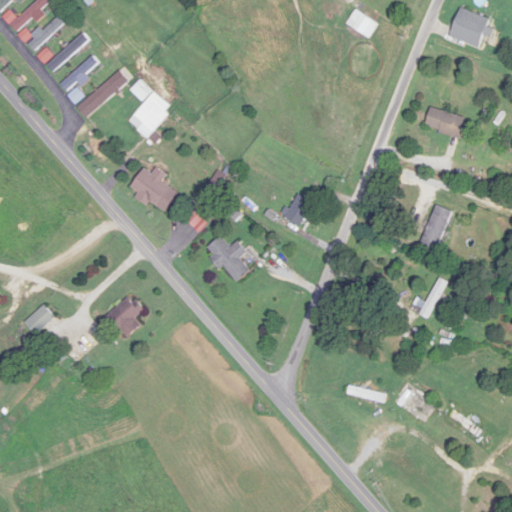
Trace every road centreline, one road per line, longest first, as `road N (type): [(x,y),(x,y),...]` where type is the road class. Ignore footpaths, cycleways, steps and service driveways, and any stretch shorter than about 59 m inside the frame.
road 1 (tertiary): [(379,511),(0,81)]
road 2 (residential): [(283,402),(438,0)]
